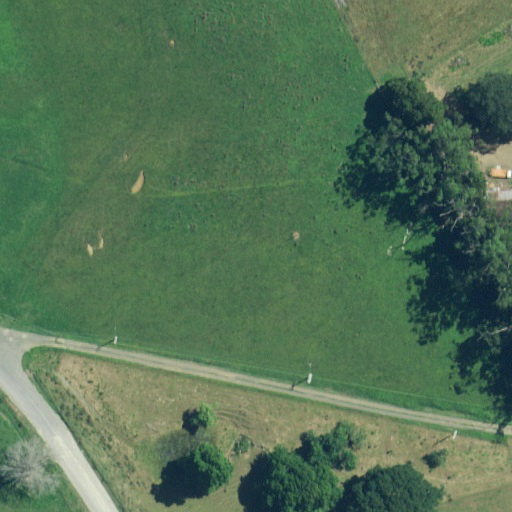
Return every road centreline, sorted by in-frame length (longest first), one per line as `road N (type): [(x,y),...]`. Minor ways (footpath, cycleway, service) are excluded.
road 1 (track): [(2,366),(47,338),(486,428),(511,425)]
road 2 (unclassified): [(0,364),(112,511)]
